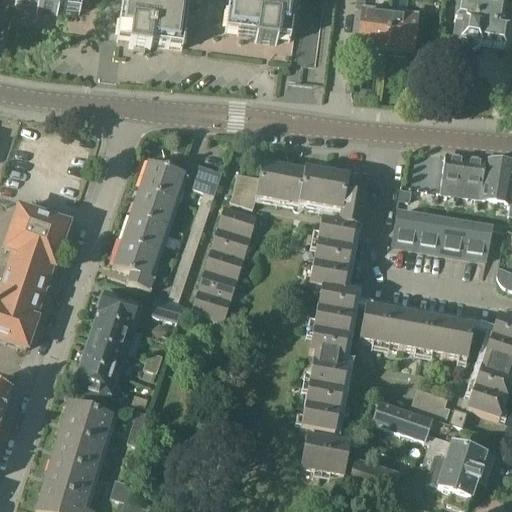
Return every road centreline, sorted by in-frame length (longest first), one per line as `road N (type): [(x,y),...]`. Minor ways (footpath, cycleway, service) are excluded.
road 1 (residential): [(1,511),(132,111)]
road 2 (residential): [(511,306),(383,280),(370,266),(392,139)]
road 3 (tertiary): [(392,139),(132,111)]
road 4 (tertiary): [(132,111),(0,94)]
road 5 (tertiary): [(511,151),(392,139)]
